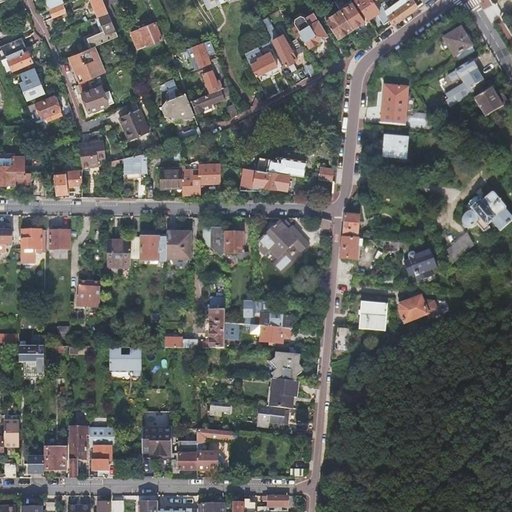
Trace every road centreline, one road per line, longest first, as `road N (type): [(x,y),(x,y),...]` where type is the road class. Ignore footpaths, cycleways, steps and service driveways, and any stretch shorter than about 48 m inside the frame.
road 1 (unclassified): [(337,212),(0,205)]
road 2 (residential): [(0,491),(315,487)]
road 3 (unclassified): [(357,68),(213,129),(198,123),(150,0)]
road 4 (residential): [(337,212),(315,487)]
road 5 (residential): [(357,68),(337,212)]
